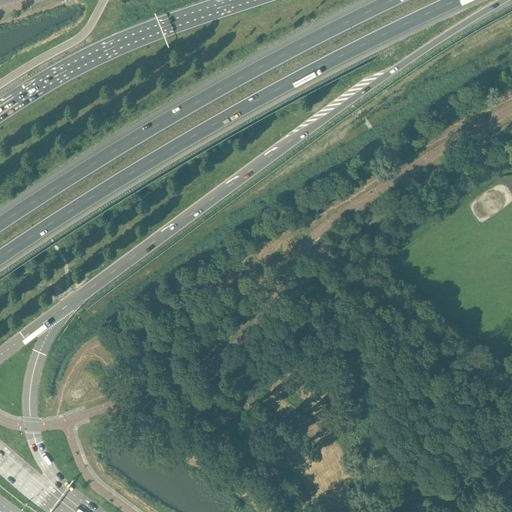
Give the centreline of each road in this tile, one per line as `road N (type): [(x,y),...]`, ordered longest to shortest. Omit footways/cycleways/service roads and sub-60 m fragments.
road 1 (trunk): [(59,310),(508,0)]
road 2 (trunk): [(0,258),(353,49),(467,0)]
road 3 (trunk): [(397,0),(186,106),(0,224)]
road 4 (trunk): [(257,0),(119,48),(0,114)]
road 5 (trunk): [(73,508),(47,471),(29,411),(32,368),(59,310)]
